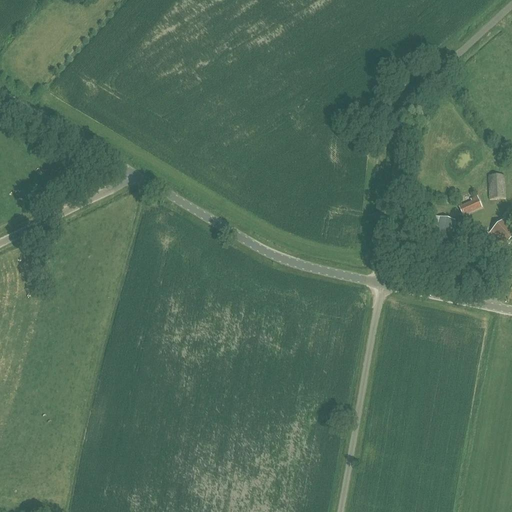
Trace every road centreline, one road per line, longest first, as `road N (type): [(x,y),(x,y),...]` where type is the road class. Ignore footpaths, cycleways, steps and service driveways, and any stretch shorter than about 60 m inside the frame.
road 1 (unclassified): [(380,285),(404,113),(511,3)]
road 2 (unclassified): [(380,285),(279,261),(136,177)]
road 3 (unclassified): [(340,511),(380,285)]
road 4 (unclassified): [(136,177),(0,96)]
road 5 (unclassified): [(0,243),(136,177)]
road 6 (unclassified): [(511,312),(380,285)]
